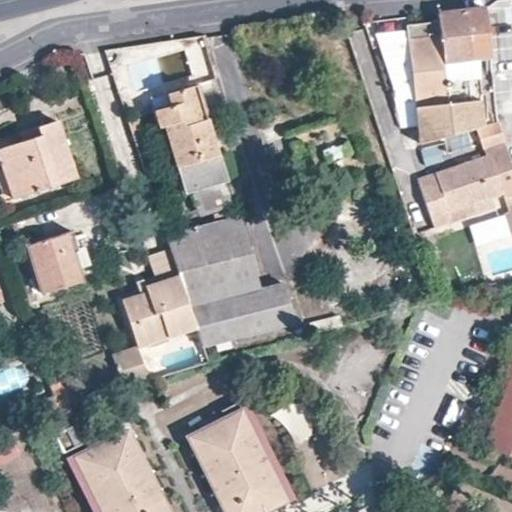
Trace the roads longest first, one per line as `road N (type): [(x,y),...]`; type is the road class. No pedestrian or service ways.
road 1 (unknown): [(214,5),(282,273)]
road 2 (residential): [(0,60),(63,28),(253,0)]
road 3 (unknown): [(349,0),(415,227)]
